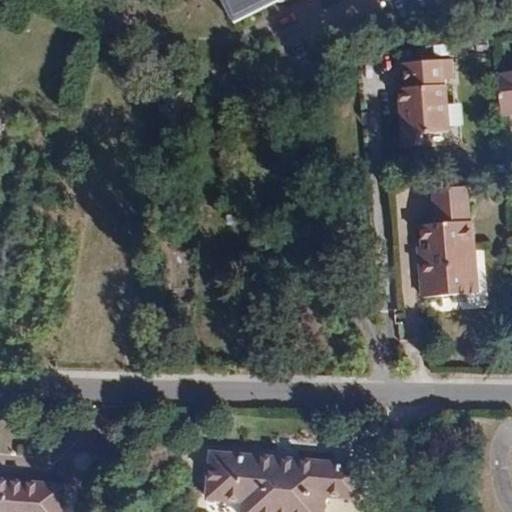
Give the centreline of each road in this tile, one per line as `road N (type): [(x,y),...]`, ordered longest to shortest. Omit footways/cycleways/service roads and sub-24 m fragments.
road 1 (residential): [(0,383),(511,390)]
road 2 (track): [(216,79),(319,205),(392,390)]
road 3 (unknown): [(392,390),(405,255),(378,68)]
